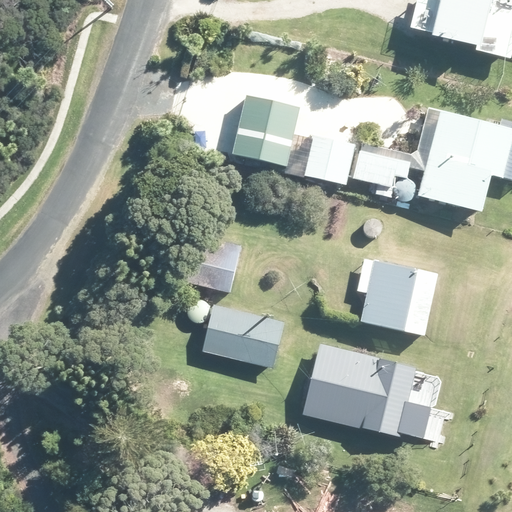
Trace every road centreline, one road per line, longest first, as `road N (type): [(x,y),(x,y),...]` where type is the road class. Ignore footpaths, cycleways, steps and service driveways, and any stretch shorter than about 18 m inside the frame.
road 1 (unclassified): [(0,306),(64,233),(144,0)]
road 2 (residential): [(0,385),(56,511)]
